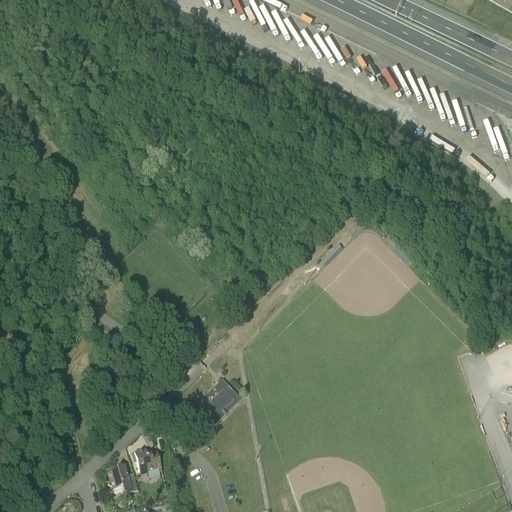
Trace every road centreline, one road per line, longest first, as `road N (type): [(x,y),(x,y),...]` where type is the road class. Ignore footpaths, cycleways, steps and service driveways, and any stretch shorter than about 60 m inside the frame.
road 1 (unclassified): [(0,209),(122,326),(199,367)]
road 2 (track): [(199,367),(365,212)]
road 3 (motorway): [(336,0),(511,86)]
road 4 (track): [(81,478),(54,379),(0,342)]
road 5 (residential): [(81,478),(199,367)]
road 6 (motorway): [(511,59),(387,0)]
